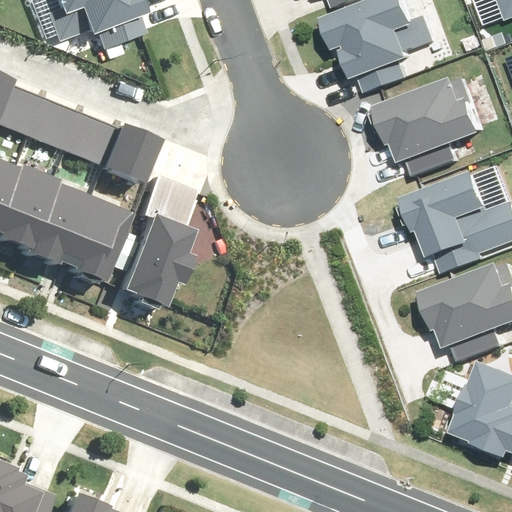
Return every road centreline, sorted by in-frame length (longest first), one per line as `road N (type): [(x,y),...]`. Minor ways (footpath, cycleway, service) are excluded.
road 1 (tertiary): [(0,354),(375,511)]
road 2 (residential): [(0,50),(282,162)]
road 3 (residential): [(222,0),(282,162)]
